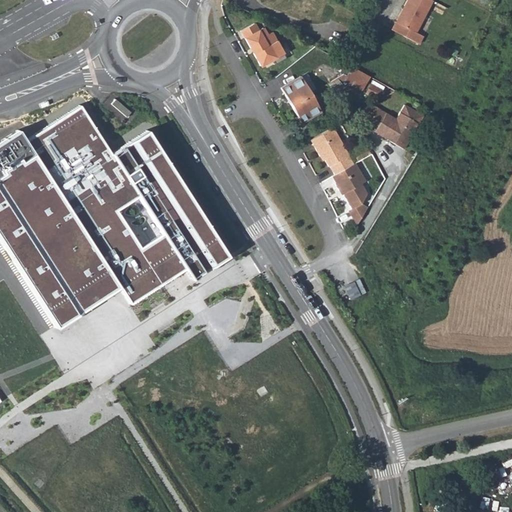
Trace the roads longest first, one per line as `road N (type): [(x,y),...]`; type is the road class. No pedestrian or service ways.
road 1 (residential): [(0,423),(272,250)]
road 2 (residential): [(290,278),(326,255),(331,238),(257,98)]
road 3 (tertiary): [(380,448),(355,381),(290,278)]
road 4 (unclassified): [(380,448),(511,416)]
road 5 (tertiary): [(272,250),(207,146)]
